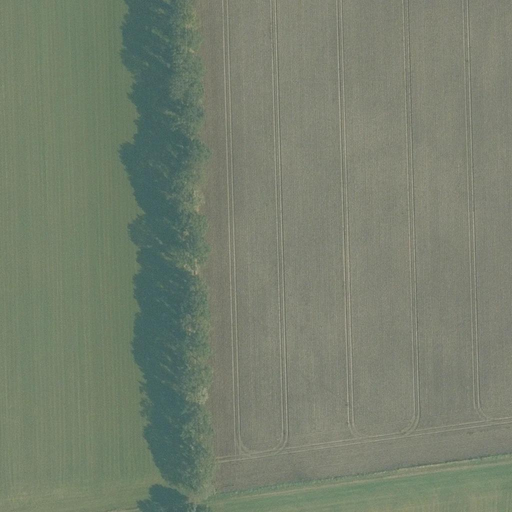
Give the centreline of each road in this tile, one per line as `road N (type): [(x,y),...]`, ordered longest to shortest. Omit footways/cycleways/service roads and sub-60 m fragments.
road 1 (track): [(199,511),(184,0)]
road 2 (track): [(135,511),(511,458)]
